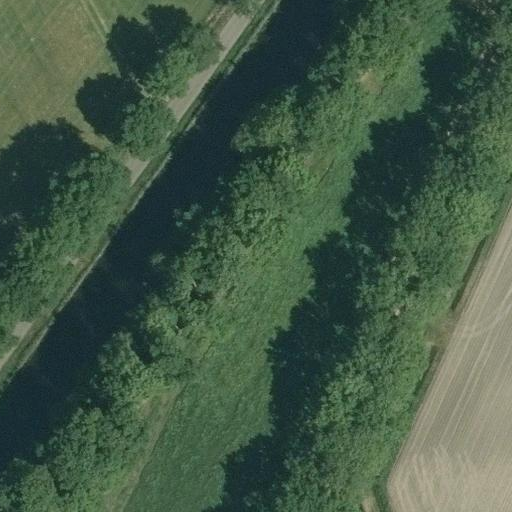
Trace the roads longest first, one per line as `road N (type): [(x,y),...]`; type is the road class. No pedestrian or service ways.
road 1 (track): [(511,85),(317,511)]
road 2 (unclassified): [(0,350),(253,0)]
